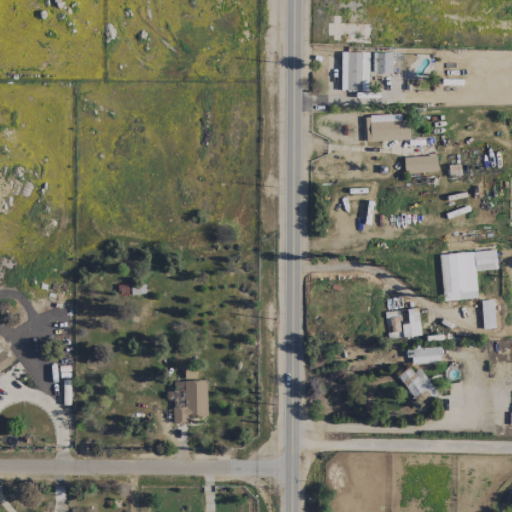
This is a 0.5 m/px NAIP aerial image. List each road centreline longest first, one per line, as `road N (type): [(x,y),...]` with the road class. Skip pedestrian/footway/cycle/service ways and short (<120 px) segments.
road 1 (secondary): [(288,511),(291,0)]
road 2 (residential): [(0,466),(290,469)]
road 3 (residential): [(290,443),(511,447)]
